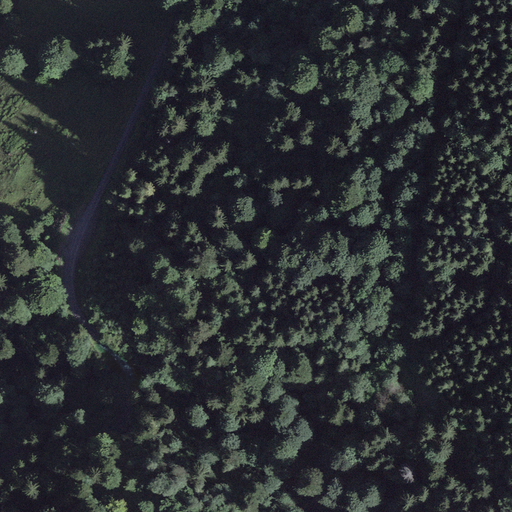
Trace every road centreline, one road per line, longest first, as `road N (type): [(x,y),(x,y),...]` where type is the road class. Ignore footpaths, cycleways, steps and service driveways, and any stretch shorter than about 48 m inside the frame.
road 1 (track): [(0,459),(32,445),(96,440),(122,419),(126,363),(76,314),(69,269),(184,0)]
road 2 (track): [(471,0),(427,158),(403,354),(409,387),(463,446),(477,511)]
